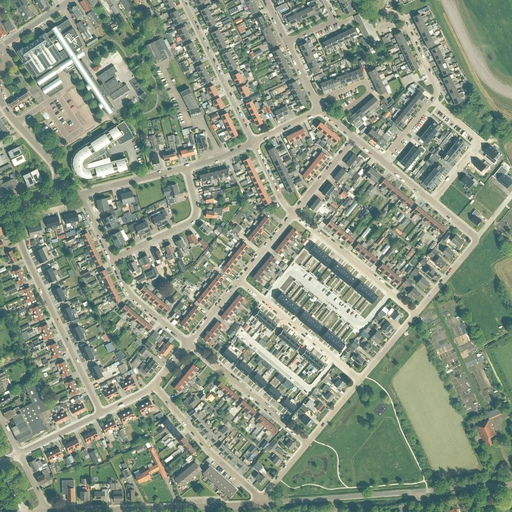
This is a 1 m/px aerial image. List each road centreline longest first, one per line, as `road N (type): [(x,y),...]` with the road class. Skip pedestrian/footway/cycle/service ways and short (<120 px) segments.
road 1 (unclassified): [(43,511),(262,503)]
road 2 (residential): [(101,413),(12,221)]
road 3 (residential): [(252,142),(182,0)]
road 4 (residential): [(415,313),(293,213)]
road 5 (residential): [(261,498),(153,384)]
road 6 (residential): [(307,443),(187,343)]
road 7 (residential): [(359,380),(239,280)]
road 8 (residential): [(111,259),(194,217),(185,167)]
road 9 (residential): [(432,202),(481,141),(431,99)]
road 10 (residential): [(431,99),(436,88),(403,19),(368,0)]
